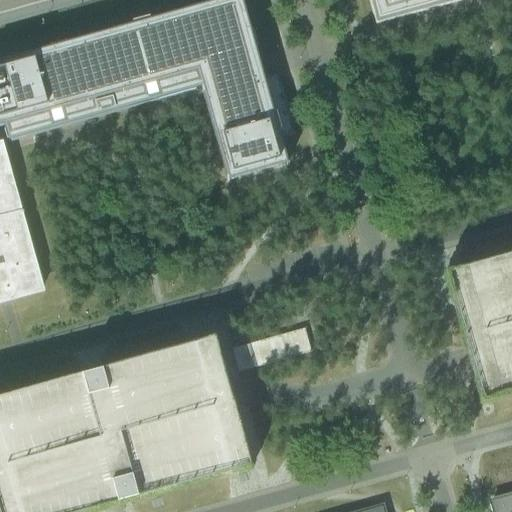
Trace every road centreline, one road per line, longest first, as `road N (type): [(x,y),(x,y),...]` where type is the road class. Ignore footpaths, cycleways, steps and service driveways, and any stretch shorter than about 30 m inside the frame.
road 1 (unclassified): [(0,347),(374,256)]
road 2 (unclassified): [(303,0),(374,256)]
road 3 (unclassified): [(374,256),(430,458)]
road 4 (unclassified): [(234,511),(430,458)]
road 5 (unknown): [(65,412),(78,471),(92,466),(108,444),(92,402)]
road 6 (unclassified): [(374,256),(511,213)]
